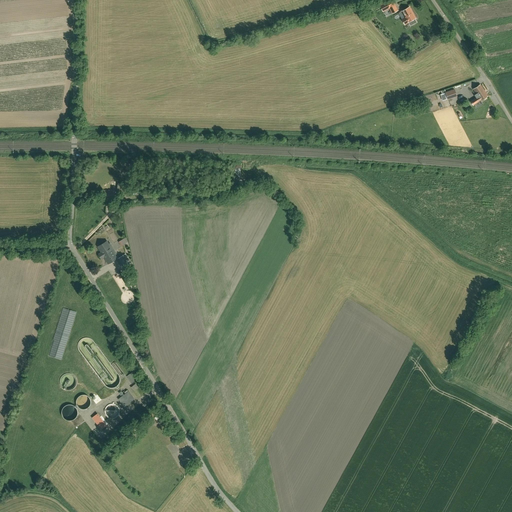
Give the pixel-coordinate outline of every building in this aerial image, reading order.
[(392,14),(398,10),(392,0),(388,0),(379,5),(383,12),(389,9),(392,14)] [(416,18),(409,6),(400,11),(404,17),(401,19),(404,24),(408,22),(410,26),(416,22),(414,19),(416,18)] [(488,96),(480,84),(472,89),(475,94),(474,95),(475,97),(470,100),(473,105),(488,96)] [(457,96),(454,89),(444,93),(447,100),(457,96)] [(112,190),(101,191),(101,201),(104,201),(113,200),(112,190)] [(125,237),(117,242),(120,248),(127,244),(125,237)] [(107,265),(116,259),(120,266),(129,261),(125,254),(119,258),(109,242),(108,243),(106,240),(96,246),(99,251),(97,253),(100,259),(102,257),(107,265)] [(77,347),(78,350),(103,384),(105,386),(108,388),(111,388),(115,387),(117,385),(119,382),(119,379),(118,376),(93,343),(91,340),(88,338),(85,338),(82,339),(79,341),(78,344),(77,347)] [(131,372),(125,376),(131,384),(137,380),(131,372)] [(75,379),(72,376),(69,374),(67,374),(64,375),(61,377),(60,380),(59,383),(60,386),(62,388),(65,390),(68,390),(71,389),(74,387),(75,384),(75,381),(75,379)] [(135,384),(130,388),(138,398),(140,396),(136,390),(138,388),(135,384)] [(135,400),(127,390),(122,394),(121,391),(118,393),(121,397),(117,399),(124,408),(135,400)] [(89,398),(87,396),(84,395),(82,394),(79,395),(77,397),(76,399),(75,402),(76,405),(78,407),(80,408),(83,409),(86,408),(88,406),(89,404),(90,401),(89,398)] [(76,408),(74,406),(71,404),(68,404),(65,405),(62,407),(61,410),(61,413),(61,416),(63,418),(66,420),(69,420),(73,419),(75,417),(76,414),(77,411),(76,408)] [(118,409),(116,406),(113,405),(111,405),(108,406),(106,407),(105,410),(104,413),(105,415),(107,417),(109,419),(112,419),(115,418),(117,417),(118,414),(119,411),(118,409)] [(103,418),(101,416),(98,415),(96,415),(94,415),(92,417),(91,419),(90,422),(91,424),(93,426),(95,427),(97,428),(100,427),(102,425),(103,423),(103,421),(103,418)]
